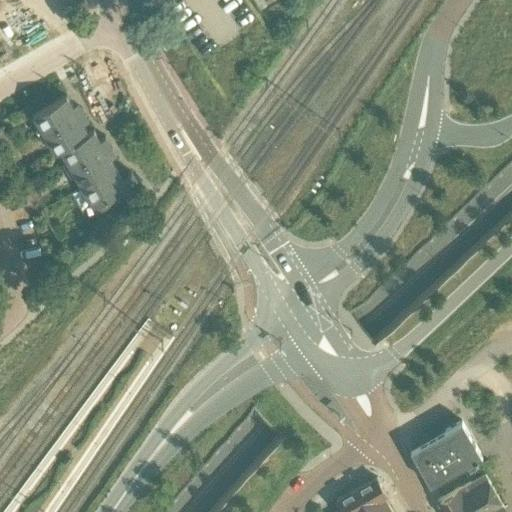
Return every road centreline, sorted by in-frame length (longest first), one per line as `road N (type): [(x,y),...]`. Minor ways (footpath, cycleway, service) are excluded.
road 1 (primary): [(511,189),(317,374),(189,511)]
road 2 (residential): [(152,80),(167,126),(280,307)]
road 3 (residential): [(303,282),(152,80)]
road 4 (residential): [(319,307),(401,208),(430,135)]
road 5 (primary): [(367,377),(511,245)]
road 6 (secondary): [(280,307),(203,382),(150,450)]
road 7 (secondary): [(150,450),(279,363),(299,333)]
road 8 (secondary): [(403,150),(353,239),(303,282)]
road 9 (residential): [(0,90),(119,22)]
